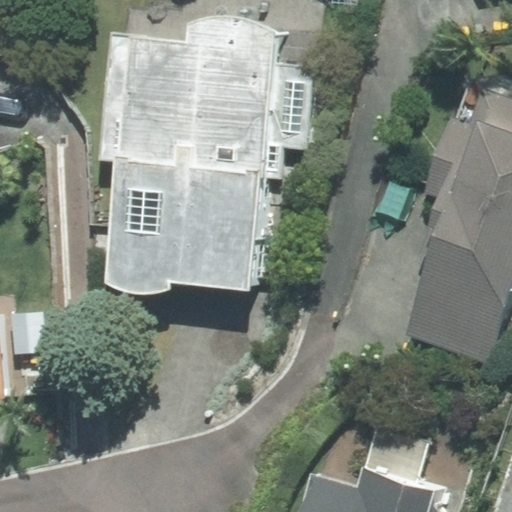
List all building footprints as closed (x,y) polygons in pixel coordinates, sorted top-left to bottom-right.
[(0,48),(10,45),(0,9),(0,48)] [(312,149),(321,64),(278,61),(279,53),(192,44),(194,31),(134,25),(111,268),(256,282),(266,179),(282,181),(285,147),(312,149)] [(410,337),(496,366),(511,320),(511,90),(486,81),(473,117),(454,111),(428,189),(439,194),(427,225),(446,231),(410,337)] [(0,391),(11,390),(4,303),(0,303),(0,391)] [(48,309),(16,312),(20,353),(52,351),(48,309)] [(444,511),(441,506),(446,487),(379,466),(371,490),(324,476),(313,511),(444,511)]
